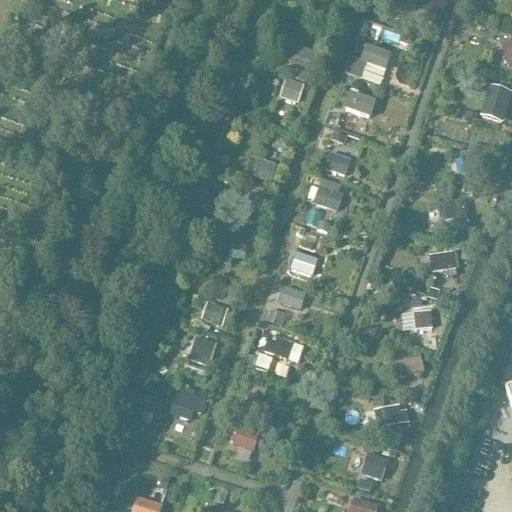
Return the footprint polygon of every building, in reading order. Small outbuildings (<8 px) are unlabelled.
[(511,61),(511,43),(498,45),(501,63),(511,61)] [(308,71),(313,55),(286,46),(281,63),(308,71)] [(386,75),(391,58),(365,49),(360,66),(386,75)] [(296,106),(302,88),(285,82),(279,101),(296,106)] [(490,87),(481,116),(503,123),(511,94),(490,87)] [(370,121),(375,104),(348,96),(343,113),(370,121)] [(493,174),(488,152),(457,157),(462,179),(493,174)] [(345,180),(350,163),(329,156),(323,173),(345,180)] [(269,186),(275,168),(259,162),(253,180),(269,186)] [(337,215),(342,199),(316,191),(311,207),(337,215)] [(258,218),(263,201),(240,194),(235,210),(258,218)] [(466,222),(464,206),(436,208),(438,224),(466,222)] [(455,273),(452,255),(427,259),(430,277),(455,273)] [(311,279),(316,262),(293,256),(288,272),(311,279)] [(298,313),(303,296),(283,291),(279,307),(298,313)] [(222,330),(228,312),(206,305),(200,324),(222,330)] [(433,331),(431,314),(412,317),(415,333),(433,331)] [(297,367),(302,350),(267,338),(261,355),(297,367)] [(206,370),(213,346),(194,340),(186,363),(206,370)] [(422,377),(417,359),(396,364),(401,382),(422,377)] [(265,420),(270,402),(249,396),(244,413),(265,420)] [(190,426),(196,409),(174,402),(168,419),(190,426)] [(401,426),(398,408),(373,413),(376,431),(401,426)] [(253,454),(258,437),(237,431),(232,447),(253,454)] [(367,459),(361,477),(381,484),(388,465),(367,459)] [(159,511),(161,509),(135,500),(131,511),(159,511)] [(376,511),(377,508),(352,501),(349,511),(376,511)]
